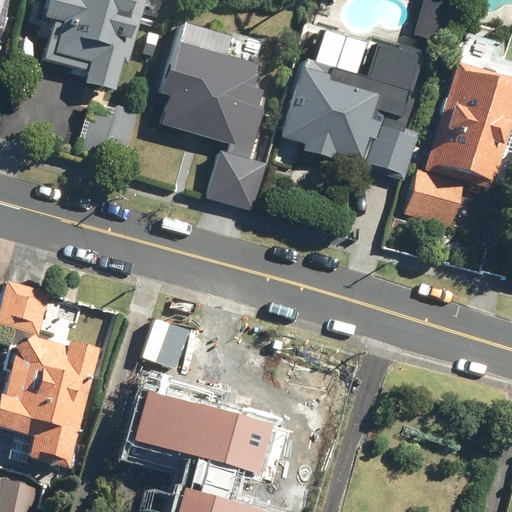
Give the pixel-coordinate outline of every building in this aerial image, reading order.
[(51,0),(37,62),(82,73),(78,85),(108,93),(111,81),(115,67),(120,68),(135,0),(51,0)] [(447,6),(431,0),(423,0),(411,36),(433,44),(447,6)] [(166,55),(162,54),(150,95),(161,98),(152,127),(228,149),(233,135),(250,141),(257,117),(251,115),(258,94),(245,90),(251,69),(216,58),(222,38),(176,24),(166,55)] [(410,171),(398,217),(447,229),(458,183),(486,190),(497,152),(510,156),(511,151),(511,57),(509,56),(506,65),(488,60),(492,46),(458,37),(451,67),(447,66),(421,173),(410,171)] [(316,69),(296,63),(294,72),(291,71),(273,139),(297,146),(295,153),(327,162),(329,155),(354,162),(362,133),(368,135),(358,171),(398,183),(411,135),(383,128),(393,91),(348,78),(351,69),(318,60),(316,69)] [(134,115),(112,109),(109,120),(88,115),(78,153),(121,164),(134,115)] [(1,282),(0,286),(0,328),(35,337),(46,293),(1,282)] [(62,473),(93,351),(60,343),(59,348),(11,336),(0,381),(0,432),(23,439),(17,462),(62,473)] [(181,465),(167,511),(263,511),(223,500),(233,469),(254,475),(269,423),(135,384),(116,446),(181,465)] [(0,511),(19,511),(26,486),(0,479),(0,511)]
